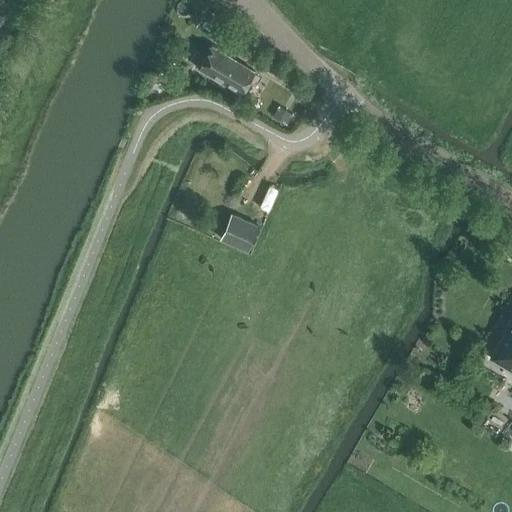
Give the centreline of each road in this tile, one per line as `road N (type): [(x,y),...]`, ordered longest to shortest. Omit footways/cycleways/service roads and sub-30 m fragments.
road 1 (tertiary): [(511,205),(405,145),(243,0)]
road 2 (unclassified): [(0,125),(58,0)]
